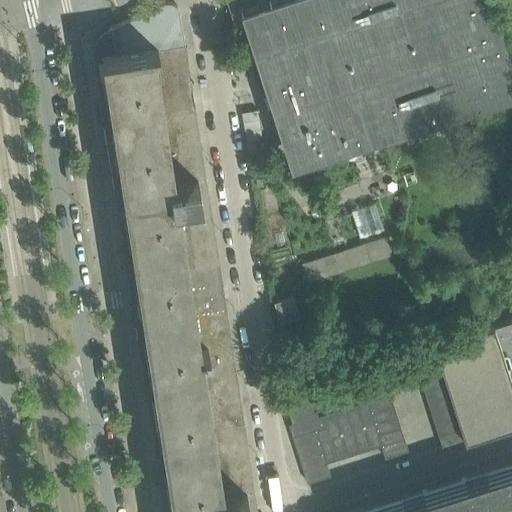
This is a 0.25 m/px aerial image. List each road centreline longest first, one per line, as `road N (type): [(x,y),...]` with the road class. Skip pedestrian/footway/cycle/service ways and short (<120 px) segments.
road 1 (tertiary): [(107,511),(27,0)]
road 2 (residential): [(280,511),(203,0)]
road 3 (residential): [(292,511),(511,441)]
road 4 (tertiary): [(0,356),(23,511)]
